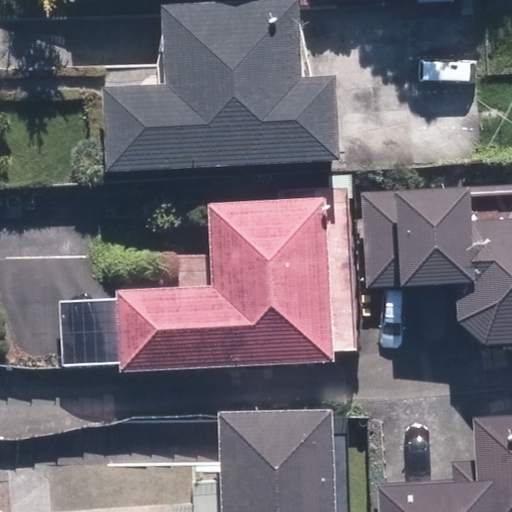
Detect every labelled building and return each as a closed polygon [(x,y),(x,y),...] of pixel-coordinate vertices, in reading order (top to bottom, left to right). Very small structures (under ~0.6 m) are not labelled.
[(97,92),(100,177),(329,171),(327,86),(292,87),(290,6),(154,10),(156,90),(97,92)] [(111,297),(115,379),(322,369),(321,355),(350,354),(342,189),(279,192),(280,207),(202,211),(204,258),(179,259),(180,294),(111,297)] [(470,352),(511,349),(511,227),(460,230),(458,192),(359,196),(364,290),(389,289),(390,295),(446,292),(448,328),(470,352)] [(324,511),(319,414),(210,420),(214,511),(324,511)] [(511,511),(511,425),(464,430),(468,466),(449,467),(451,481),(366,490),(368,511),(511,511)]
